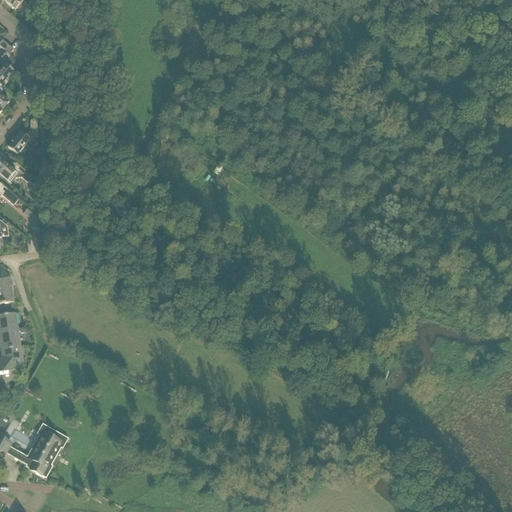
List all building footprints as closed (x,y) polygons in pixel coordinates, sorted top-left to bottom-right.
[(23,2),(20,0),(1,0),(15,11),(23,2)] [(5,66),(0,72),(0,87),(2,89),(15,74),(11,70),(15,66),(14,62),(14,59),(10,56),(14,51),(2,41),(0,43),(0,47),(6,52),(1,58),(5,61),(4,63),(5,65),(5,66)] [(0,96),(0,87),(0,112),(1,113),(9,104),(0,96)] [(7,148),(15,155),(17,157),(30,141),(31,140),(38,140),(37,121),(31,121),(29,123),(30,123),(30,133),(29,135),(28,134),(25,137),(21,133),(7,148)] [(33,178),(26,172),(18,166),(13,171),(0,160),(0,176),(7,183),(11,185),(16,179),(21,179),(27,184),(30,183),(39,192),(39,183),(33,178)] [(19,200),(11,194),(0,183),(0,197),(2,197),(13,207),(19,200)] [(40,230),(40,220),(40,218),(29,209),(23,215),(32,222),(32,230),(40,230)] [(0,246),(2,247),(1,240),(9,238),(8,228),(0,221),(0,246)] [(5,275),(0,282),(0,305),(13,303),(10,278),(5,275)] [(0,316),(0,333),(18,331),(15,314),(0,316)] [(20,348),(18,331),(0,333),(0,343),(1,351),(20,348)] [(6,360),(3,364),(20,377),(24,373),(20,348),(1,351),(2,358),(6,360)] [(0,383),(17,381),(20,377),(3,364),(0,367),(0,366),(0,383)] [(0,432),(4,434),(8,423),(0,420),(0,432)] [(53,467),(48,465),(58,448),(63,450),(68,440),(43,426),(37,435),(43,438),(30,459),(8,447),(10,444),(0,438),(0,464),(5,455),(35,472),(34,473),(46,480),(53,467)]
